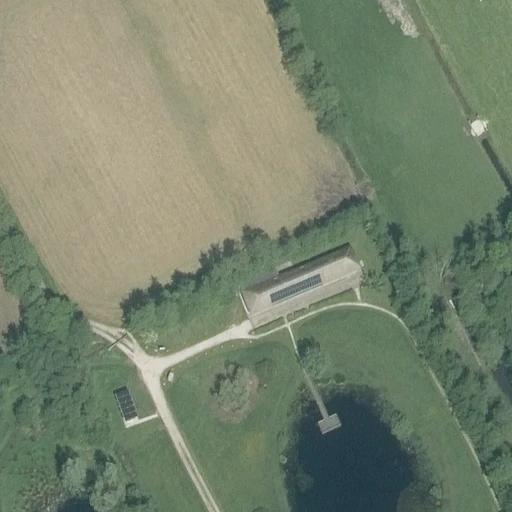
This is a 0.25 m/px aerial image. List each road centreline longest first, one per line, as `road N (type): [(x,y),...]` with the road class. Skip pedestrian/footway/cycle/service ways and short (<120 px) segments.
road 1 (track): [(0,228),(45,316),(116,342),(144,376)]
road 2 (track): [(144,376),(214,511)]
